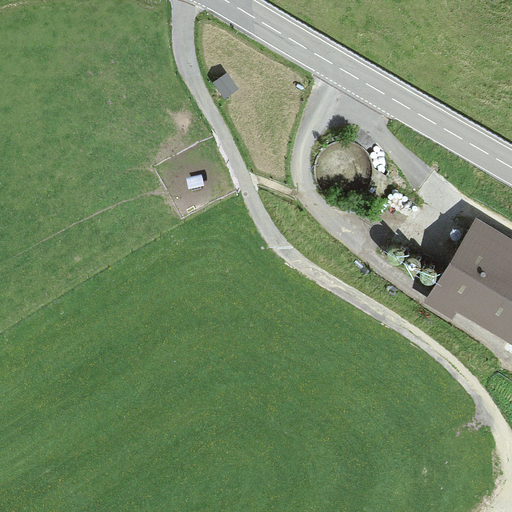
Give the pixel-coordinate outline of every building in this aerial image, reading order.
[(224,96),(233,90),(222,75),(213,81),(224,96)] [(329,191),(338,194),(347,195),(356,192),(364,187),(369,179),(372,170),(371,161),(367,152),(360,146),(352,142),(343,141),(334,143),(327,147),(322,153),(318,160),(317,169),(319,177),(323,184),(329,191)] [(511,258),(467,231),(432,289),(511,338),(511,258)] [(397,246),(393,244),(390,244),(387,246),(384,248),(383,252),(383,255),(384,258),(387,261),(390,262),(393,262),(397,261),(399,258),(401,255),(401,252),(399,249),(397,246)] [(400,265),(401,268),(404,271),(407,272),(410,272),(414,270),(416,268),(417,265),(417,261),(415,258),(413,255),(410,254),(406,254),(403,256),(401,258),(399,262),(400,265)] [(426,265),(423,265),(420,266),(417,269),(416,272),(416,275),(417,278),(420,281),(423,282),(426,282),(430,281),(432,278),(433,275),(433,272),(432,268),(430,266),(426,265)]
